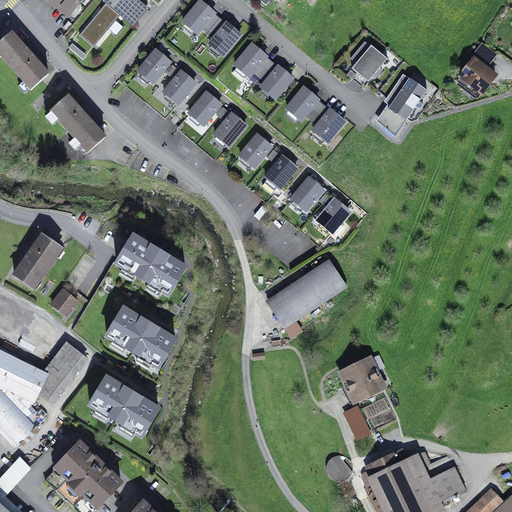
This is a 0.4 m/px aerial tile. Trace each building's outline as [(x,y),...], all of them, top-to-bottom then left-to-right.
[(53,0),(71,14),(82,0),(53,0)] [(133,22),(146,7),(137,0),(105,0),(108,2),(84,31),(96,41),(121,12),(133,22)] [(215,14),(201,2),(184,23),(197,35),(202,29),(214,15),(215,14)] [(202,29),(208,35),(220,20),(214,15),(202,29)] [(227,25),(220,20),(208,35),(214,40),(227,25)] [(214,40),(210,45),(224,56),(241,36),(227,24),(227,25),(214,40)] [(12,34),(0,44),(0,56),(31,91),(49,75),(12,34)] [(474,55),(489,66),(497,53),(482,43),(474,55)] [(267,57),(253,45),(236,66),(238,68),(233,74),(242,81),(247,76),(249,78),(253,73),(266,58),(267,57)] [(81,52),(74,46),(71,50),(78,55),(81,52)] [(372,47),(352,70),(368,83),(388,60),(372,47)] [(156,52),(139,72),(153,84),(170,63),(156,52)] [(253,73),(260,78),(272,63),(266,58),(253,73)] [(475,60),(458,82),(468,90),(471,86),(482,94),(496,76),(475,60)] [(278,68),(272,63),(260,78),(266,83),(278,68)] [(173,66),(166,74),(172,79),(178,71),(173,66)] [(266,83),(262,88),(276,100),(293,79),(279,68),(278,68),(266,83)] [(356,75),(351,71),(347,75),(352,80),(356,75)] [(182,73),(164,93),(178,105),(195,84),(182,73)] [(397,134),(427,91),(409,79),(393,103),(399,107),(386,126),(397,134)] [(318,100),(304,89),(287,110),(301,121),(305,116),(318,101),(318,100)] [(207,94),(190,114),(204,126),(221,105),(207,94)] [(69,97),(51,113),(88,154),(106,138),(69,97)] [(312,121),(324,106),(318,101),(305,116),(312,121)] [(324,106),(312,121),(318,127),(330,112),(324,106)] [(223,108),(217,116),(226,123),(232,115),(223,108)] [(318,127),(314,132),(328,143),(345,122),(331,111),(330,112),(318,127)] [(226,123),(215,136),(229,147),(246,127),(232,115),(226,123)] [(258,136),(241,157),(254,169),(272,148),(258,136)] [(280,156),(274,151),(268,158),(273,163),(280,156)] [(283,157),(266,178),(280,189),(297,169),(283,157)] [(310,179),(292,200),(306,212),(324,191),(310,179)] [(332,199),(326,194),(319,202),(325,207),(332,199)] [(336,201),(318,222),(332,234),(350,213),(336,201)] [(62,249),(43,236),(15,276),(34,289),(62,249)] [(156,250),(134,237),(117,265),(169,296),(186,268),(164,255),(165,254),(156,249),(156,250)] [(329,261),(268,302),(286,329),(347,288),(329,261)] [(64,291),(52,306),(66,317),(77,303),(64,291)] [(146,323),(124,309),(106,337),(159,369),(176,341),(154,327),(154,326),(146,322),(146,323)] [(49,400),(83,357),(69,347),(36,390),(49,400)] [(264,352),(252,354),(253,361),(265,359),(264,352)] [(371,359),(341,374),(346,386),(349,385),(357,401),(385,388),(371,359)] [(129,391),(107,378),(90,406),(142,437),(159,409),(138,397),(138,396),(130,390),(129,391)] [(0,426),(18,446),(44,420),(28,403),(25,403),(1,383),(0,383),(0,426)] [(358,406),(343,413),(357,441),(372,434),(358,406)] [(80,444),(45,481),(57,492),(67,482),(83,498),(74,508),(77,511),(92,511),(121,483),(80,444)] [(403,451),(367,469),(387,511),(441,511),(438,503),(465,490),(454,468),(427,481),(421,469),(430,465),(425,454),(408,462),(403,451)] [(349,460),(345,457),(340,457),(335,457),(331,460),(328,463),(327,468),(327,472),(328,476),(330,480),(334,482),(338,484),(342,484),(347,483),(350,480),(353,476),(354,472),(354,468),(352,463),(349,460)] [(14,486),(30,467),(19,458),(3,477),(14,486)] [(511,511),(511,501),(500,511),(511,511)] [(154,511),(144,503),(135,511),(154,511)]
